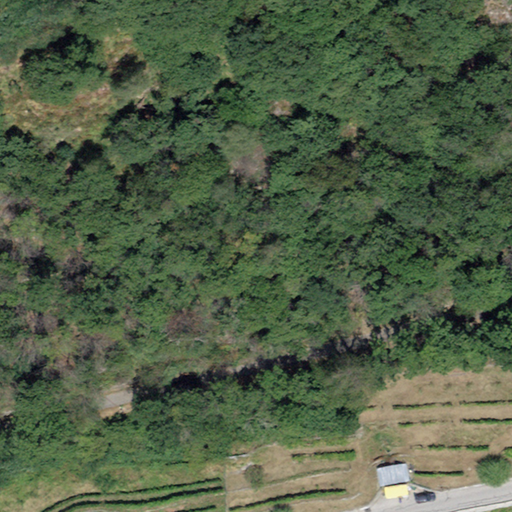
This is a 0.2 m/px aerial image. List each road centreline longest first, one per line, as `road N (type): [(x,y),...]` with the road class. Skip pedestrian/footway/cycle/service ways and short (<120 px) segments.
road 1 (track): [(494,305),(0,433)]
road 2 (residential): [(390,511),(511,488)]
